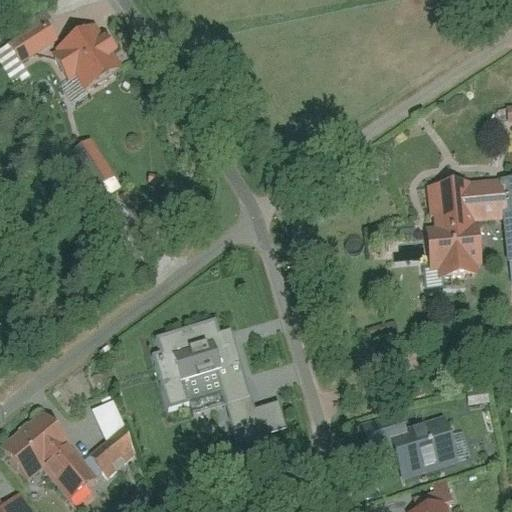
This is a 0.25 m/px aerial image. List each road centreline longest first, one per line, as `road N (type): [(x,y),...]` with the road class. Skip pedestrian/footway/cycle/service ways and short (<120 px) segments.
road 1 (unclassified): [(242,221),(511,36)]
road 2 (unclassified): [(0,434),(242,221)]
road 3 (residential): [(347,511),(242,221)]
road 4 (residential): [(242,221),(114,0)]
